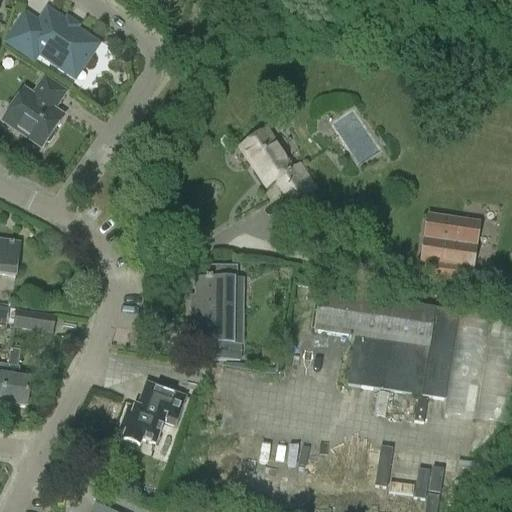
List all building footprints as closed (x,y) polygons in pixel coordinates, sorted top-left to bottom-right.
[(34,61),(38,54),(74,79),(97,45),(47,12),(38,25),(25,16),(7,43),(34,61)] [(23,91),(2,123),(42,150),(63,118),(54,112),(66,93),(44,79),(32,97),(23,91)] [(316,189),(300,165),(293,170),(292,168),(267,131),(240,149),(266,188),(276,181),(292,205),(316,189)] [(421,266),(470,274),(477,227),(428,219),(421,266)] [(0,277),(14,280),(18,246),(0,243),(0,277)] [(236,269),(210,269),(210,281),(192,281),(192,344),(191,363),(240,363),(240,345),(240,282),(236,282),(236,269)] [(353,341),(346,388),(444,403),(458,315),(319,293),(312,335),(353,341)] [(55,319),(43,318),(15,313),(12,331),(52,337),(55,319)] [(484,422),(511,425),(511,320),(495,319),(491,349),(507,351),(506,362),(490,360),(486,392),(487,392),(484,422)] [(24,410),(29,381),(17,379),(19,369),(17,369),(20,352),(10,351),(7,367),(6,368),(0,406),(24,410)] [(125,416),(119,433),(125,435),(122,445),(139,451),(141,443),(154,448),(164,419),(161,418),(169,395),(145,386),(137,410),(134,409),(131,418),(125,416)]
